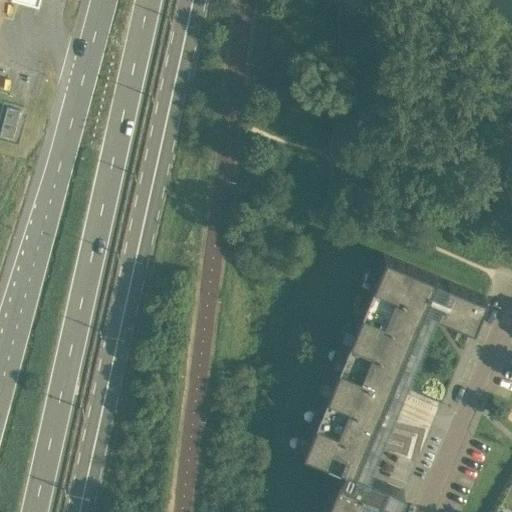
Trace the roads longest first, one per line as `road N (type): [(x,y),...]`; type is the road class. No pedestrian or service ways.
road 1 (primary): [(34,511),(151,0)]
road 2 (primary): [(107,0),(0,380)]
road 3 (residential): [(422,511),(511,301)]
